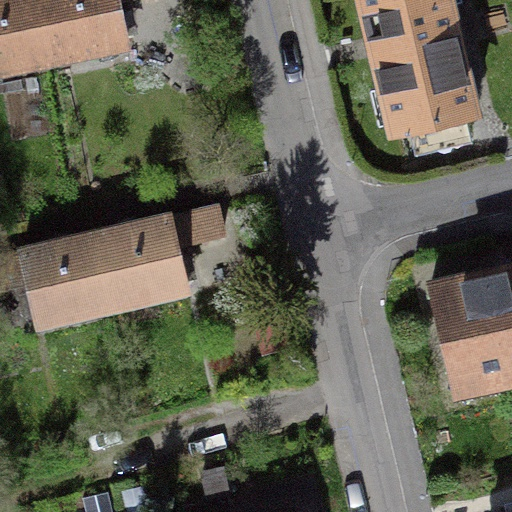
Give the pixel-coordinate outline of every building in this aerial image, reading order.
[(0,0),(0,67),(52,56),(40,0),(0,0)] [(40,0),(52,56),(126,41),(117,0),(40,0)] [(363,0),(375,46),(394,130),(474,111),(448,0),(363,0)] [(169,216),(137,224),(137,221),(117,226),(117,229),(96,234),(112,303),(186,285),(176,243),(223,232),(217,206),(169,218),(169,216)] [(39,321),(112,303),(96,234),(74,239),(73,236),(53,241),(54,244),(22,251),(22,252),(0,257),(0,284),(28,277),(39,321)] [(511,257),(426,277),(453,397),(511,383),(511,257)] [(511,511),(511,479),(493,484),(499,511),(511,511)]
